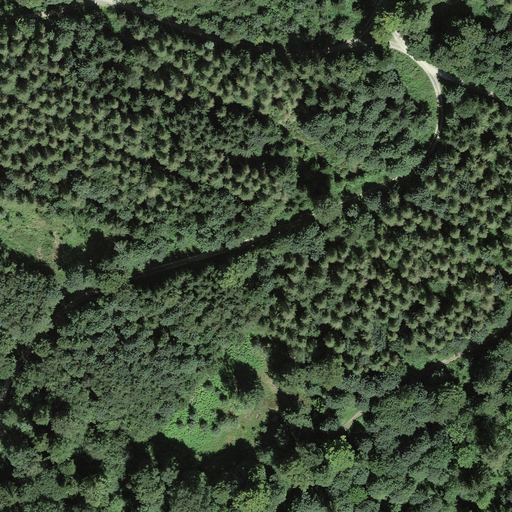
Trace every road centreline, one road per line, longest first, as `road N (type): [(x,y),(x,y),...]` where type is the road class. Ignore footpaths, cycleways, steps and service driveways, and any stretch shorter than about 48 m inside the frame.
road 1 (track): [(0,408),(10,375),(46,326),(98,288),(263,237),(406,173),(437,138),(433,70),(511,103)]
road 2 (track): [(104,0),(257,48),(407,48)]
road 3 (track): [(511,320),(376,399),(271,511)]
road 4 (track): [(433,70),(392,32),(454,0)]
